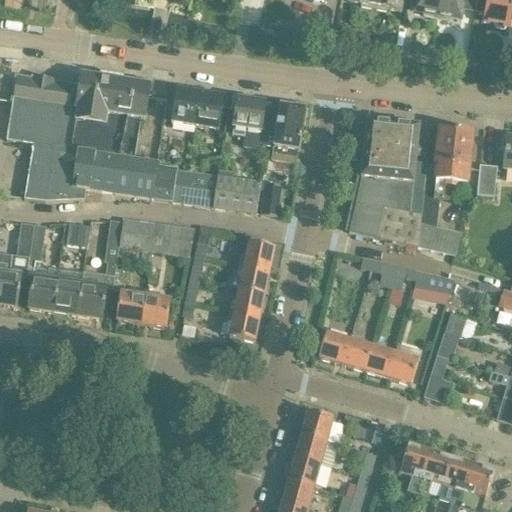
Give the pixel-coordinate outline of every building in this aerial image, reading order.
[(373,11),(374,0),(350,0),(350,4),(361,6),(360,9),(373,11)] [(398,0),(374,0),(373,11),(385,13),(385,11),(396,14),(398,0)] [(436,19),(440,0),(415,0),(413,13),(420,15),(420,16),(423,17),(423,19),(434,21),(434,19),(436,19)] [(440,0),(436,19),(438,20),(438,22),(449,24),(449,22),(453,22),(453,21),(460,22),(464,2),(467,3),(467,0),(440,0)] [(505,29),(507,29),(511,0),(476,0),(476,3),(487,5),(483,25),(493,27),(494,30),(503,32),(505,29)] [(150,89),(91,79),(80,153),(139,162),(150,89)] [(76,92),(16,82),(7,142),(67,151),(76,92)] [(194,130),(199,96),(175,93),(170,126),(194,130)] [(222,100),(199,96),(194,130),(217,134),(222,100)] [(263,107),(236,102),(231,131),(248,133),(246,151),(267,154),(271,129),(260,127),(263,107)] [(293,167),(295,154),(296,154),(303,113),(279,109),(272,151),(270,163),(293,167)] [(366,124),(359,180),(411,191),(414,166),(418,129),(366,124)] [(425,167),(420,218),(419,226),(416,251),(453,259),(458,236),(433,230),(438,195),(450,196),(451,186),(465,187),(471,134),(438,131),(434,167),(425,167)] [(511,172),(511,138),(505,138),(505,141),(502,143),(502,149),(504,152),(502,172),(511,172)] [(420,218),(425,167),(414,166),(411,191),(408,216),(420,218)] [(496,170),(478,168),(475,198),(492,200),(496,170)] [(171,205),(175,174),(156,171),(150,202),(171,205)] [(182,207),(187,176),(175,174),(171,205),(182,207)] [(194,209),(198,178),(187,176),(182,207),(194,209)] [(212,211),(217,180),(198,178),(194,209),(212,211)] [(259,187),(217,180),(212,211),(254,218),(259,187)] [(408,216),(411,191),(359,180),(348,235),(416,251),(419,226),(420,218),(408,216)] [(263,187),(258,219),(277,221),(282,190),(263,187)] [(155,228),(122,224),(121,228),(118,251),(150,256),(155,228)] [(121,228),(109,225),(105,245),(102,266),(105,267),(103,280),(81,277),(80,288),(76,319),(100,323),(104,292),(111,293),(118,251),(121,228)] [(15,260),(0,258),(0,309),(15,311),(19,280),(26,281),(27,274),(33,230),(20,228),(15,260)] [(194,234),(155,228),(150,256),(187,261),(194,234)] [(65,249),(85,251),(88,231),(68,229),(65,249)] [(44,232),(33,230),(27,274),(33,275),(34,266),(39,267),(44,232)] [(196,246),(193,259),(203,261),(206,248),(196,246)] [(247,246),(242,270),(268,275),(273,252),(247,246)] [(200,275),(203,261),(193,259),(191,273),(200,275)] [(370,275),(373,265),(362,263),(360,272),(370,275)] [(389,291),(394,270),(373,265),(370,275),(380,277),(378,288),(389,291)] [(263,299),(268,275),(242,270),(238,293),(263,299)] [(414,284),(416,275),(394,270),(389,291),(399,293),(402,281),(414,284)] [(52,316),(56,285),(57,274),(47,273),(45,284),(32,282),(27,313),(52,316)] [(427,277),(416,275),(414,284),(413,289),(432,294),(449,297),(452,283),(427,277)] [(76,319),(80,288),(56,285),(52,316),(76,319)] [(413,289),(410,301),(446,309),(449,297),(432,294),(413,289)] [(511,294),(510,293),(502,291),(497,309),(511,313),(511,294)] [(186,292),(184,306),(193,308),(196,294),(186,292)] [(139,328),(144,295),(131,293),(130,298),(118,296),(114,325),(139,328)] [(258,322),(263,299),(238,293),(233,317),(258,322)] [(157,297),(144,295),(139,328),(164,332),(168,303),(157,302),(157,297)] [(190,321),(193,308),(184,306),(181,319),(190,321)] [(253,346),(258,322),(233,317),(228,341),(253,346)] [(449,318),(443,338),(453,341),(458,343),(465,323),(449,318)] [(340,368),(348,343),(325,336),(317,361),(340,368)] [(443,338),(436,360),(446,363),(451,364),(458,343),(453,341),(443,338)] [(364,375),(371,350),(348,343),(340,368),(364,375)] [(387,382),(394,357),(371,350),(364,375),(387,382)] [(417,363),(394,357),(387,382),(409,388),(417,363)] [(440,382),(446,363),(436,360),(430,379),(440,382)] [(511,382),(511,372),(495,368),(492,376),(508,381),(511,382)] [(511,406),(511,382),(508,381),(492,376),(489,376),(486,384),(505,390),(506,389),(507,390),(503,401),(503,400),(502,403),(511,406)] [(440,382),(430,379),(423,400),(446,408),(453,386),(440,382)] [(511,406),(502,403),(496,423),(511,427),(511,406)] [(307,414),(301,437),(326,444),(332,421),(307,414)] [(363,440),(365,431),(350,427),(347,436),(363,440)] [(319,467),(326,444),(301,437),(294,460),(319,467)] [(416,496),(430,453),(409,446),(399,475),(413,479),(408,493),(416,496)] [(361,470),(358,478),(369,482),(376,459),(356,453),(352,468),(361,470)] [(442,488),(450,459),(430,453),(416,496),(417,496),(425,499),(426,496),(429,484),(442,488)] [(458,509),(472,466),(450,459),(442,488),(454,492),(449,507),(458,509)] [(313,490),(319,467),(294,460),(288,483),(313,490)] [(480,511),(493,473),(472,466),(458,509),(456,511),(480,511)] [(362,505),(369,482),(358,478),(355,488),(351,487),(346,501),(362,505)] [(301,511),(306,511),(313,490),(288,483),(281,506),(301,511)] [(442,488),(429,484),(426,496),(438,500),(442,488)] [(418,511),(420,511),(425,499),(417,496),(412,510),(418,511)] [(360,511),(362,505),(346,501),(341,499),(337,511),(360,511)]
